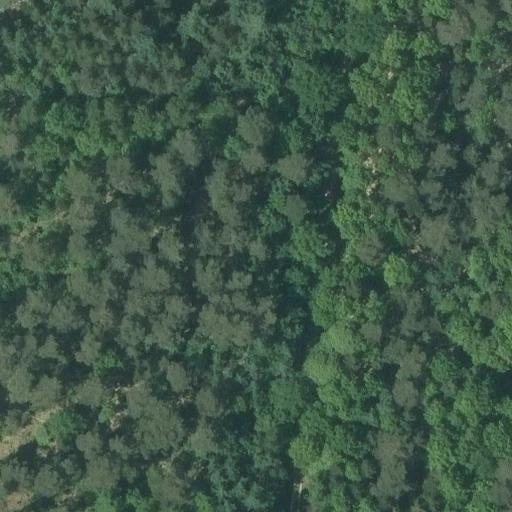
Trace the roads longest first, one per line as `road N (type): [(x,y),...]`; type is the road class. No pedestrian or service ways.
road 1 (track): [(355,0),(301,511)]
road 2 (track): [(344,99),(0,116)]
